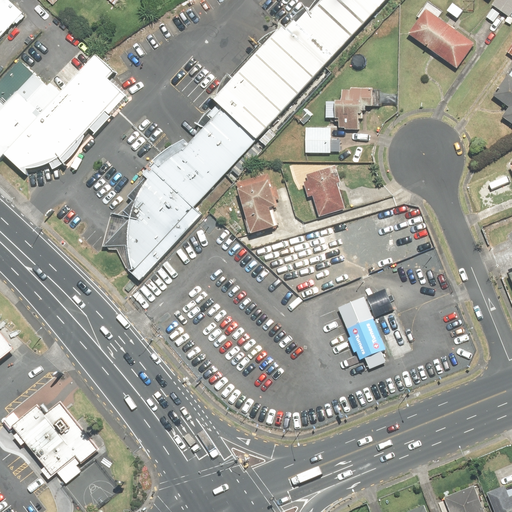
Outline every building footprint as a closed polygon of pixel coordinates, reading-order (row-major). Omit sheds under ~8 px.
[(0,0),(0,40),(24,15),(7,0),(0,0)] [(218,101),(258,138),(383,0),(320,0),(293,30),(287,25),(218,101)] [(511,19),(511,0),(497,0),(493,6),(511,20),(511,19)] [(455,4),(449,11),(460,19),(465,11),(455,4)] [(429,10),(412,34),(460,67),(476,43),(429,10)] [(99,57),(44,116),(7,154),(23,169),(32,172),(43,169),(51,165),(64,158),(129,85),(114,72),(99,57)] [(0,77),(0,115),(36,77),(17,59),(0,77)] [(511,123),(511,76),(498,96),(511,105),(504,118),(511,123)] [(340,121),(340,131),(364,132),(365,107),(380,107),(381,89),(347,88),(346,101),(329,100),(328,120),(340,121)] [(21,94),(0,115),(0,161),(44,116),(21,94)] [(131,272),(143,282),(203,216),(196,208),(256,139),(226,112),(186,150),(171,159),(157,169),(149,180),(143,192),(138,203),(133,218),(131,230),(130,246),(131,259),(134,270),(131,272)] [(333,128),(309,128),(309,152),(334,152),(333,128)] [(317,197),(322,218),(350,211),(339,167),(305,175),(311,199),(317,197)] [(282,206),(274,174),(241,182),(254,235),(280,229),(275,208),(282,206)] [(385,230),(374,216),(353,233),(379,265),(395,253),(380,234),(385,230)] [(412,349),(388,288),(369,296),(392,356),(412,349)] [(386,350),(365,296),(341,306),(361,359),(386,350)] [(0,323),(0,365),(21,349),(0,323)] [(16,425),(56,475),(96,444),(64,404),(48,417),(40,406),(16,425)] [(511,511),(511,495),(507,484),(489,492),(497,511),(511,511)] [(486,511),(476,485),(447,496),(452,511),(486,511)]
